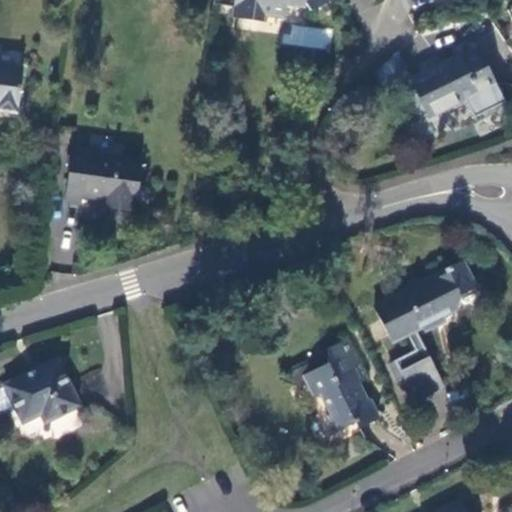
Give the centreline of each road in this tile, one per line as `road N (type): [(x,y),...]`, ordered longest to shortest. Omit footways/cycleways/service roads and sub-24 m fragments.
road 1 (unclassified): [(0,319),(334,218)]
road 2 (residential): [(289,511),(511,408)]
road 3 (unclassified): [(334,218),(317,128),(342,79),(374,55),(387,25)]
road 4 (unclassified): [(334,218),(450,182),(511,190)]
